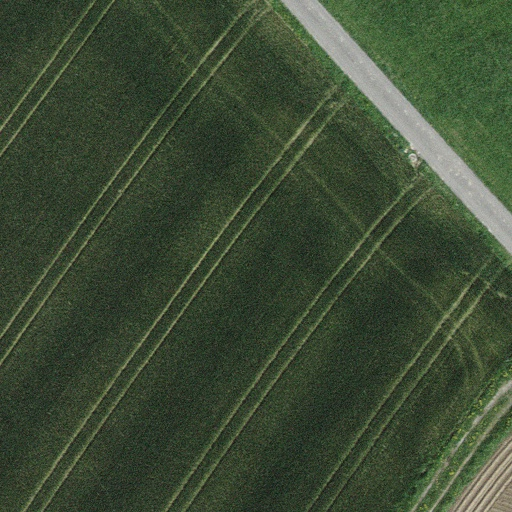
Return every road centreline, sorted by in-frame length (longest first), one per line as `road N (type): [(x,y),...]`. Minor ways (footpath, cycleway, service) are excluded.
road 1 (unclassified): [(301,0),(511,233)]
road 2 (track): [(511,393),(419,511)]
